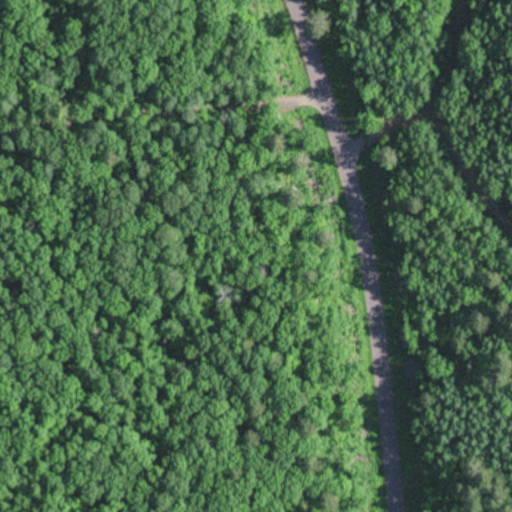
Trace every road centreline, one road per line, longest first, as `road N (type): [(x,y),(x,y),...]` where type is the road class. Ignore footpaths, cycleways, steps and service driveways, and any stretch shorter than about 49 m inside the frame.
road 1 (tertiary): [(289,0),(369,251),(394,511)]
road 2 (residential): [(0,151),(320,95)]
